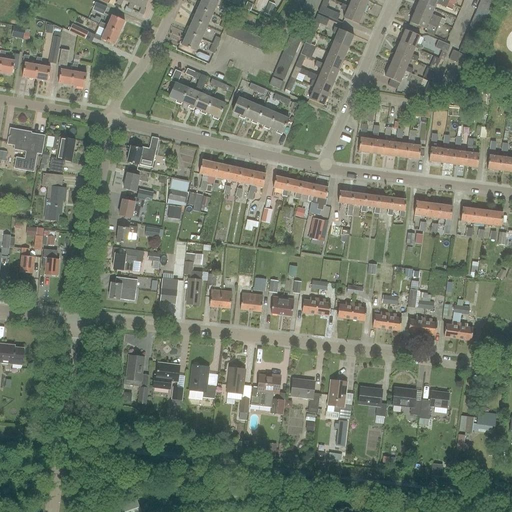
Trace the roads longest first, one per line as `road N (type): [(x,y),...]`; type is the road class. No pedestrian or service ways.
road 1 (unclassified): [(511,370),(77,320)]
road 2 (residential): [(322,169),(112,120)]
road 3 (residential): [(77,320),(112,120)]
road 4 (unclassified): [(52,511),(77,320)]
road 5 (residential): [(511,193),(322,169)]
road 6 (residential): [(322,169),(394,0)]
road 7 (residential): [(112,120),(116,98),(154,48),(175,0)]
